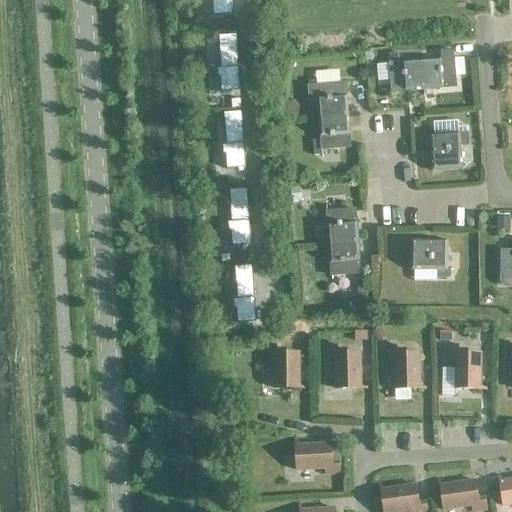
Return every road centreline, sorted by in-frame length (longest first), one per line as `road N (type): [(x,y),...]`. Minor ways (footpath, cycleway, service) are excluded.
road 1 (unclassified): [(82,0),(120,511)]
road 2 (residential): [(511,202),(496,201),(491,32),(511,31)]
road 3 (residential): [(511,449),(362,460)]
